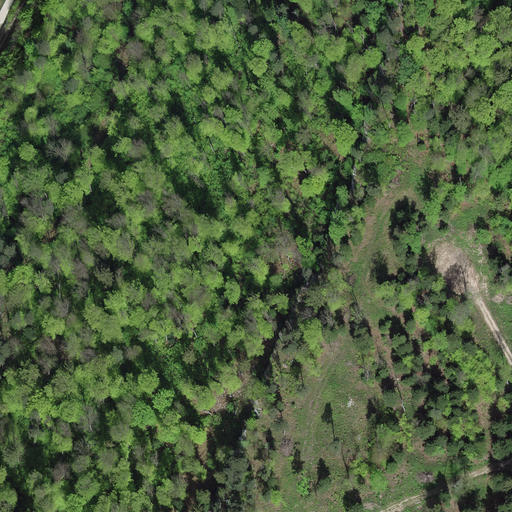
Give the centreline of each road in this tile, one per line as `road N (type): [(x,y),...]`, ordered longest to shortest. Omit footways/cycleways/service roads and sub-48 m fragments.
road 1 (track): [(140,0),(98,150),(76,202),(21,281),(0,353)]
road 2 (track): [(511,463),(389,511)]
